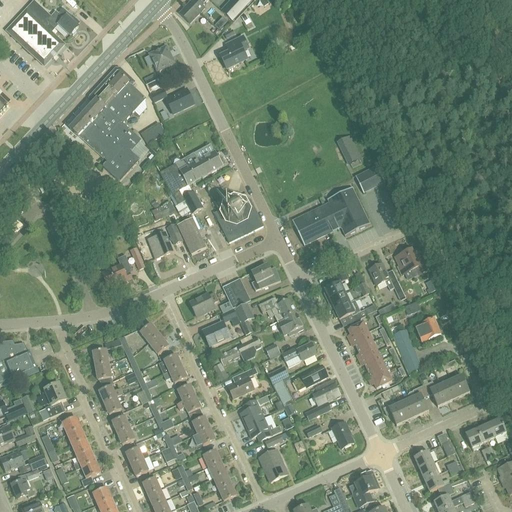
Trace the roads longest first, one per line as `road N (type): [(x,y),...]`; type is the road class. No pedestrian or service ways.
road 1 (residential): [(278,240),(165,15)]
road 2 (residential): [(166,290),(211,411),(221,416),(263,508)]
road 3 (secondary): [(0,171),(156,4)]
road 4 (residential): [(379,456),(483,408),(456,344),(425,357)]
road 5 (residential): [(59,321),(84,408),(136,511)]
road 6 (residential): [(379,456),(296,280)]
road 7 (residential): [(0,247),(44,208),(93,316)]
road 8 (residential): [(296,280),(412,227)]
road 9 (residential): [(166,290),(278,240)]
